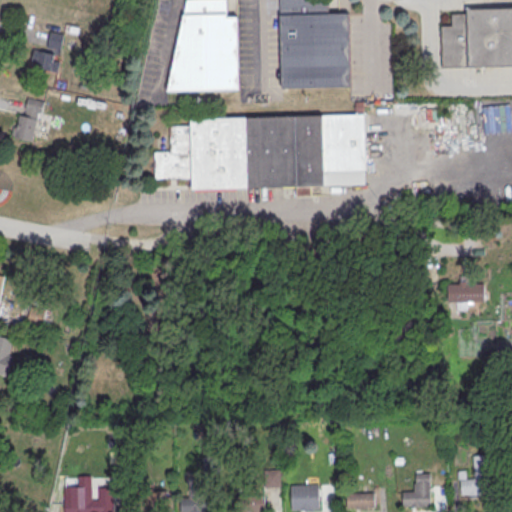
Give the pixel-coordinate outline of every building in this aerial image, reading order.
[(166,90),(186,0),(226,0),(227,16),(237,16),(239,88),(166,90)] [(280,0),(282,87),(352,86),(350,13),(328,14),(328,0),(280,0)] [(511,68),(442,70),(441,23),(453,22),(452,12),(467,12),(467,7),(511,6),(511,68)] [(64,35),(37,26),(32,41),(59,50),(64,35)] [(49,31),(63,33),(59,49),(55,48),(53,58),(60,60),(57,73),(32,67),(34,61),(30,60),(33,47),(45,50),(49,31)] [(18,113),(13,138),(32,142),(38,112),(42,113),(44,101),(28,98),(25,114),(18,113)] [(190,116),(364,112),(366,184),(325,185),(325,188),(192,192),(192,177),(154,178),(154,151),(170,151),(170,126),(190,126),(190,116)] [(448,283),(448,301),(485,300),(484,282),(473,282),(472,274),(460,274),(460,282),(448,283)] [(0,335),(12,339),(8,355),(12,356),(7,375),(0,373),(0,335)] [(473,455),(495,454),(497,480),(488,480),(489,493),(461,495),(460,479),(474,478),(473,455)] [(202,457),(220,457),(220,474),(203,474),(202,457)] [(263,471),(281,470),(281,487),(263,488),(263,471)] [(429,473),(430,506),(402,507),(402,491),(415,491),(415,482),(415,474),(429,473)] [(180,511),(207,511),(208,484),(189,484),(189,496),(181,496),(180,511)] [(291,485),(318,484),(319,510),(292,511),(291,485)] [(64,486),(64,511),(113,511),(113,486),(97,487),(97,488),(91,488),(91,485),(64,486)] [(124,491),(124,511),(153,511),(153,500),(159,500),(160,511),(172,511),(172,496),(166,496),(166,490),(124,491)] [(347,494),(375,493),(375,508),(347,509),(347,494)] [(237,496),(265,495),(266,510),(238,511),(237,496)]
